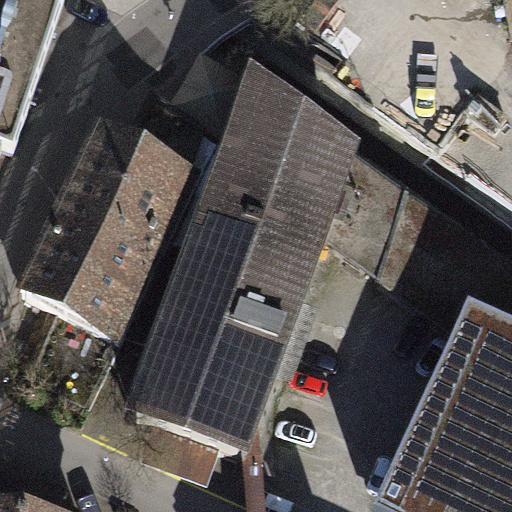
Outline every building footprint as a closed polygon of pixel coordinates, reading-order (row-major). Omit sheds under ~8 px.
[(0,0),(0,168),(5,155),(14,157),(68,0),(0,0)] [(167,353),(138,428),(156,434),(222,458),(240,464),(243,456),(251,433),(323,238),(461,340),(470,324),(511,343),(511,281),(349,167),(260,101),(197,269),(167,353)] [(508,122),(479,101),(467,118),(496,138),(508,122)] [(127,340),(167,353),(197,269),(166,261),(197,195),(181,187),(201,137),(156,105),(138,132),(125,159),(104,147),(25,306),(59,323),(37,381),(92,409),(119,353),(127,340)] [(511,511),(511,343),(470,324),(461,340),(381,511),(511,511)] [(260,511),(251,433),(243,456),(247,511),(260,511)] [(0,511),(62,511),(65,498),(0,480),(0,511)]
